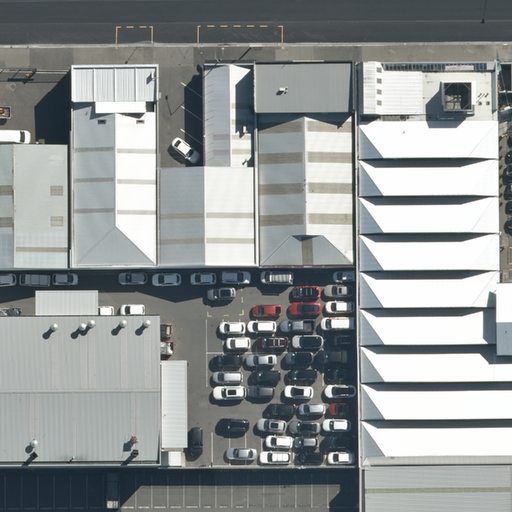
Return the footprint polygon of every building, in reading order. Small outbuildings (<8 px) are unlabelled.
[(148,54),(61,54),(68,260),(150,260),(148,54)] [(348,54),(255,54),(257,260),(353,261),(348,54)] [(158,259),(253,260),(252,58),(203,58),(204,158),(154,158),(158,259)] [(492,64),(362,65),(360,452),(511,449),(511,283),(494,283),(492,64)] [(63,138),(0,138),(0,255),(63,256),(63,138)] [(511,511),(511,460),(358,461),(359,511),(511,511)]
